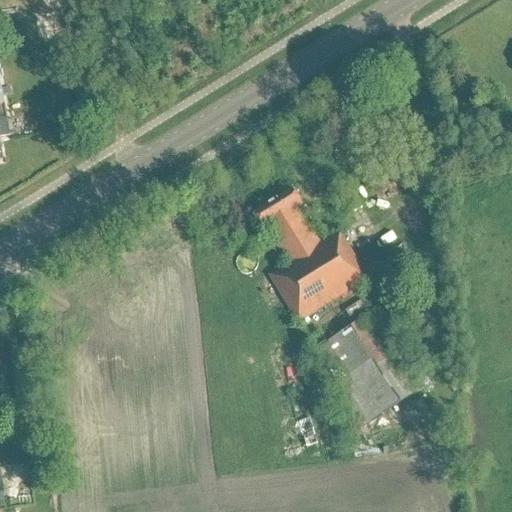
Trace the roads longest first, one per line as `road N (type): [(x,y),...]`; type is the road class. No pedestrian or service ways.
road 1 (primary): [(126,177),(413,0)]
road 2 (track): [(115,149),(99,0)]
road 3 (primary): [(0,255),(126,177)]
